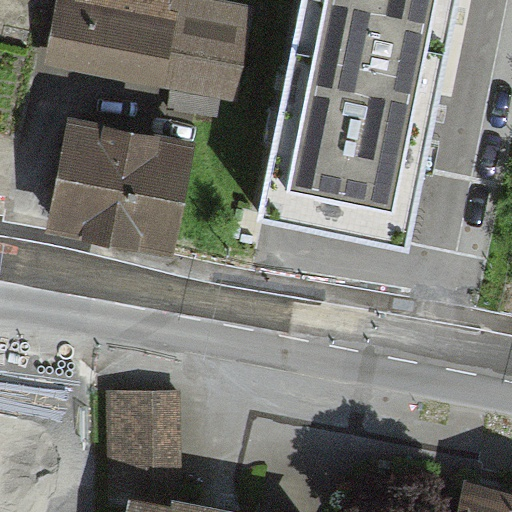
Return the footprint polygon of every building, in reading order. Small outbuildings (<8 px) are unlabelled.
[(253,4),(226,0),(52,0),(41,70),(237,103),(253,4)] [(463,0),(306,0),(258,236),(408,267),(463,0)] [(200,141),(74,121),(58,227),(183,246),(200,141)] [(111,474),(184,474),(185,393),(111,392),(111,474)] [(511,511),(511,488),(477,481),(469,511),(511,511)]
